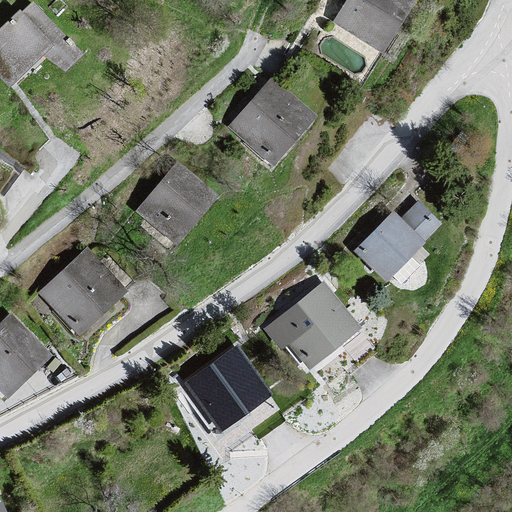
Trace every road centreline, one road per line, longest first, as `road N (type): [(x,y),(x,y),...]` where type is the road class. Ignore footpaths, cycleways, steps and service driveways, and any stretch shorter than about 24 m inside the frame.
road 1 (residential): [(0,434),(144,350),(303,241),(396,145),(480,41)]
road 2 (residential): [(221,511),(332,439),(435,332),(484,216),(501,126),(480,41)]
